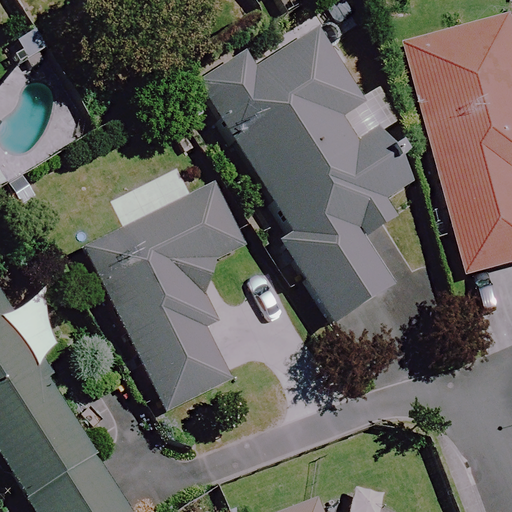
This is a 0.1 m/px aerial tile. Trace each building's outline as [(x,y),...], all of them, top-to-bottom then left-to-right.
[(511,46),(505,22),(397,53),(461,283),(511,269),(511,46)] [(358,110),(317,39),(252,77),(243,62),(198,88),(232,147),(286,241),(276,247),(326,333),(388,298),(357,245),(388,227),(378,209),(406,193),(375,139),(350,154),(333,124),(358,110)] [(242,253),(212,192),(82,257),(165,422),(229,390),(201,335),(211,330),(193,294),(210,286),(203,273),(242,253)] [(125,511),(0,318),(0,474),(24,511),(125,511)] [(403,511),(402,506),(386,511),(373,511),(365,489),(304,511),(403,511)]
